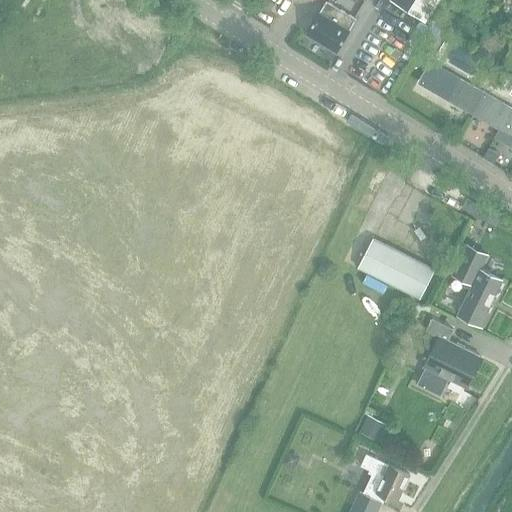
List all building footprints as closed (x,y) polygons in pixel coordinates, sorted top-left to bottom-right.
[(391,0),(425,21),(437,0),(391,0)] [(306,33),(336,51),(356,19),(326,1),(306,33)] [(464,67),(469,57),(463,53),(457,63),(464,67)] [(469,57),(464,67),(472,72),(478,62),(469,57)] [(447,97),(458,77),(432,61),(420,82),(447,97)] [(486,63),(478,77),(489,84),(497,70),(486,63)] [(473,112),(484,91),(458,77),(447,97),(473,112)] [(500,127),(511,107),(484,91),(473,112),(500,127)] [(511,106),(511,107),(495,135),(511,144),(511,106)] [(359,269),(420,299),(434,271),(373,240),(359,269)] [(450,273),(473,285),(459,313),(478,323),(479,321),(483,323),(487,314),(483,312),(484,310),(485,310),(500,281),(480,271),(488,253),(465,242),(450,273)] [(424,366),(467,387),(481,357),(448,340),(453,329),(431,318),(425,330),(438,337),(424,366)] [(389,465),(371,456),(366,454),(360,465),(373,471),(367,485),(377,489),(376,491),(396,500),(409,473),(389,464),(389,465)] [(349,511),(376,511),(381,501),(359,491),(349,511)]
